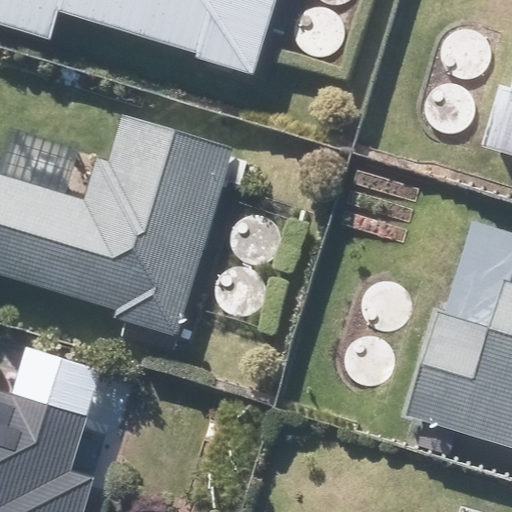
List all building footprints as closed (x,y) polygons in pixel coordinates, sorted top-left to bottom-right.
[(257,75),(279,0),(0,0),(0,23),(54,40),(62,12),(201,54),(199,58),(257,75)] [(511,87),(503,85),(484,145),(511,153),(511,87)] [(0,275),(182,329),(236,149),(126,117),(112,162),(100,159),(87,201),(68,195),(82,149),(12,127),(0,166),(0,275)] [(440,316),(410,415),(511,446),(511,282),(508,281),(492,332),(440,316)] [(0,511),(85,511),(96,477),(73,470),(90,416),(0,388),(0,511)]
